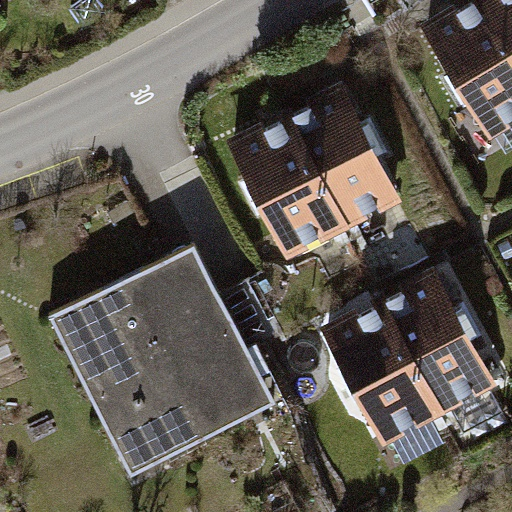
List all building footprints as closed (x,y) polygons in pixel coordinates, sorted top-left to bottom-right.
[(511,116),(511,55),(480,0),(440,0),(415,14),(483,133),(511,116)] [(511,0),(480,0),(511,55),(511,0)] [(337,86),(284,114),(344,232),(398,205),(337,86)] [(344,232),(284,114),(228,142),(289,260),(344,232)] [(191,245),(125,280),(204,432),(271,398),(191,245)] [(380,302),(439,413),(494,384),(434,272),(380,302)] [(204,432),(125,280),(54,316),(133,469),(204,432)] [(385,442),(439,413),(380,302),(325,331),(385,442)]
